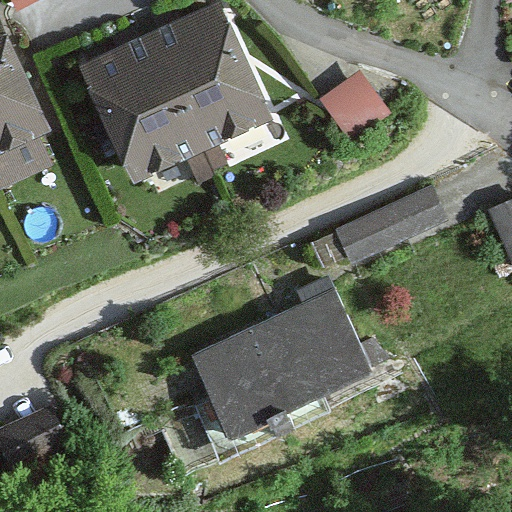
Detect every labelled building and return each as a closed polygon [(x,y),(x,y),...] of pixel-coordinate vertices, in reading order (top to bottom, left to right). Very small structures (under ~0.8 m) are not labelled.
[(213,0),(205,0),(73,68),(137,193),(276,122),(213,0)] [(0,13),(0,182),(66,151),(0,13)] [(328,84),(343,116),(381,98),(366,67),(328,84)] [(437,175),(338,218),(355,255),(453,212),(437,175)] [(345,283),(189,348),(229,442),(384,377),(345,283)]
